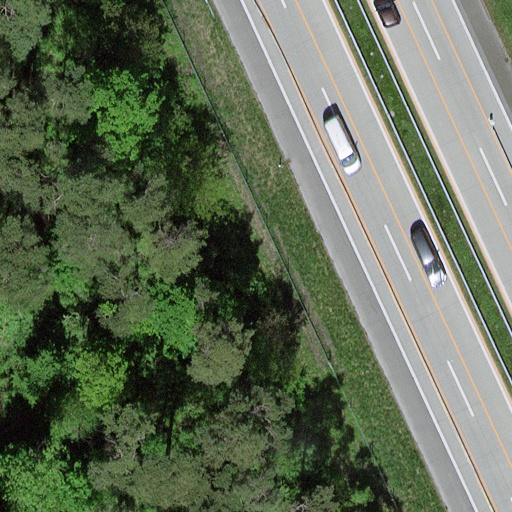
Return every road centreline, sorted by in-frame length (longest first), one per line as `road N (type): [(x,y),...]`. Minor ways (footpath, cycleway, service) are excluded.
road 1 (motorway): [(283,0),(511,492)]
road 2 (motorway): [(511,207),(416,0)]
